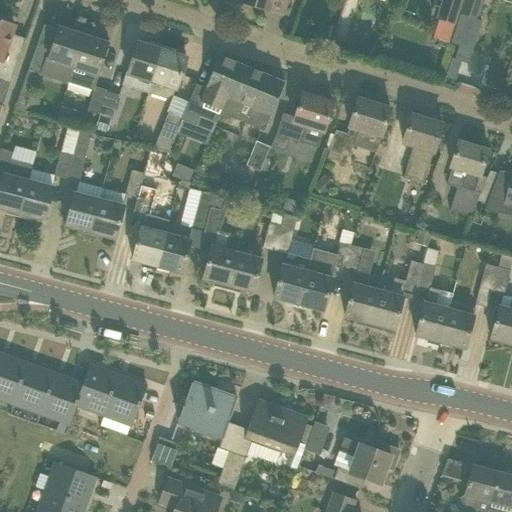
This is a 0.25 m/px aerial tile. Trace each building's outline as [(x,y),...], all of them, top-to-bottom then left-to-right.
[(239,0),(239,2),(268,11),(269,8),(284,13),(287,0),(239,0)] [(458,14),(462,0),(442,0),(436,20),(455,26),(458,14)] [(462,0),(458,14),(478,20),(483,0),(462,0)] [(0,79),(10,83),(26,38),(11,34),(14,25),(0,20),(0,79)] [(28,71),(41,75),(68,85),(68,82),(73,67),(83,36),(58,28),(51,50),(36,46),(28,71)] [(108,43),(83,36),(73,67),(68,82),(94,90),(87,112),(99,116),(107,90),(95,87),(99,74),(98,74),(108,43)] [(151,81),(161,50),(137,42),(126,72),(151,81)] [(186,58),(161,50),(151,81),(147,93),(166,99),(172,96),(175,89),(186,58)] [(220,112),(241,65),(219,55),(198,105),(189,101),(187,106),(182,120),(195,126),(199,115),(217,122),(221,113),(220,112)] [(220,112),(221,113),(244,123),(264,74),(241,65),(220,112)] [(284,82),(264,74),(244,123),(264,131),(271,114),(284,82)] [(31,93),(21,90),(16,103),(27,107),(31,93)] [(119,94),(107,90),(99,116),(111,120),(119,94)] [(276,135),(300,143),(300,142),(318,148),(332,103),(302,93),(295,117),(283,113),(276,135)] [(377,152),(390,108),(358,98),(347,133),(335,130),(329,150),(349,157),(353,145),(377,152)] [(173,100),(154,149),(168,153),(182,120),(187,106),(173,100)] [(434,152),(442,124),(411,115),(403,142),(419,147),(414,167),(408,165),(404,178),(424,183),(433,152),(434,152)] [(99,116),(95,129),(107,133),(111,120),(99,116)] [(80,129),(73,154),(67,179),(79,182),(92,132),(80,129)] [(270,147),(256,141),(246,166),(260,172),(270,147)] [(450,166),(451,166),(446,184),(456,187),(449,211),(470,217),(479,195),(473,192),(479,176),(487,150),(458,141),(450,166)] [(0,150),(0,174),(3,175),(0,185),(0,207),(19,213),(28,181),(32,165),(10,159),(13,153),(1,148),(0,150)] [(55,176),(67,179),(73,154),(61,151),(55,176)] [(195,184),(199,173),(177,163),(172,174),(195,184)] [(125,194),(137,198),(138,198),(138,197),(144,173),(131,170),(125,194)] [(511,172),(511,175),(500,173),(501,171),(500,171),(489,200),(511,204),(511,172)] [(479,177),(474,191),(479,193),(487,178),(480,176),(480,177),(479,177)] [(19,213),(44,219),(53,188),(28,181),(19,213)] [(192,229),(204,232),(212,195),(202,192),(192,229)] [(65,225),(90,232),(99,201),(74,194),(65,225)] [(226,198),(212,195),(204,232),(201,245),(211,247),(203,278),(228,285),(236,253),(225,250),(229,234),(217,231),(226,198)] [(132,259),(157,266),(166,234),(169,220),(146,214),(150,200),(138,197),(138,198),(137,198),(130,225),(140,228),(132,259)] [(99,201),(90,232),(115,238),(124,208),(99,201)] [(283,214),(280,226),(273,252),(286,255),(296,218),(283,214)] [(280,226),(270,224),(268,223),(262,249),(273,252),(280,226)] [(351,245),(354,233),(342,230),(339,242),(351,245)] [(190,241),(166,234),(157,266),(182,273),(190,241)] [(332,267),(335,268),(345,271),(352,246),(351,245),(339,242),(333,265),(332,267)] [(344,316),(369,323),(378,291),(366,288),(375,251),(352,246),(345,271),(356,274),(344,316)] [(236,253),(228,285),(253,291),(261,260),(236,253)] [(273,297),(298,304),(311,260),(294,255),(293,260),(285,258),(273,297)] [(332,279),(335,268),(332,267),(333,265),(311,260),(298,304),(323,310),(332,279)] [(414,297),(423,265),(410,261),(405,281),(395,278),(390,295),(378,291),(369,323),(394,329),(404,294),(414,297)] [(498,267),(485,264),(474,305),(487,309),(491,293),(498,267)] [(415,335),(440,341),(448,310),(436,307),(440,291),(430,288),(435,268),(423,265),(414,297),(424,299),(415,335)] [(498,267),(491,293),(503,296),(510,270),(498,267)] [(511,302),(510,309),(499,306),(490,338),(511,344),(511,302)] [(448,310),(440,341),(465,348),(476,309),(464,306),(462,313),(448,310)] [(27,364),(0,353),(0,398),(12,403),(27,364)] [(40,414),(55,374),(27,364),(12,403),(40,414)] [(118,375),(89,365),(83,384),(76,405),(103,415),(118,375)] [(83,384),(55,374),(40,414),(69,424),(76,405),(83,384)] [(146,386),(118,375),(103,415),(132,426),(146,386)] [(178,421),(223,437),(237,398),(192,382),(178,421)] [(245,439),(293,456),(306,418),(308,419),(309,418),(307,417),(307,415),(306,415),(306,417),(260,400),(261,398),(260,398),(259,400),(257,399),(257,400),(259,401),(245,439)] [(307,449),(323,452),(327,423),(311,421),(307,449)] [(179,444),(178,444),(159,437),(151,459),(171,467),(179,444)] [(337,468),(333,479),(361,489),(365,478),(381,484),(386,468),(390,470),(394,468),(400,452),(398,448),(384,443),(380,445),(378,451),(365,446),(366,445),(343,437),(339,450),(355,456),(349,472),(337,468)] [(245,458),(229,452),(218,484),(233,490),(245,458)] [(442,474),(462,479),(467,463),(446,457),(442,474)] [(56,463),(46,490),(85,505),(95,477),(56,463)] [(470,511),(486,511),(498,471),(472,465),(464,495),(459,498),(465,509),(468,507),(470,511)] [(511,511),(511,475),(498,471),(486,511),(511,511)] [(173,511),(215,511),(220,497),(168,478),(163,492),(179,498),(173,511)] [(46,490),(37,511),(82,511),(85,505),(46,490)] [(333,491),(325,511),(351,511),(356,500),(333,491)]
